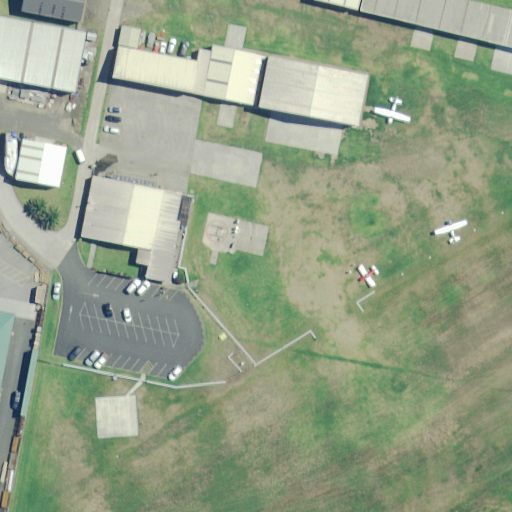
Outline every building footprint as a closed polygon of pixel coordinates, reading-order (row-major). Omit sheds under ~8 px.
[(63,0),(1,0),(1,3),(61,13),(63,0)] [(511,6),(486,0),(353,0),(352,7),(511,44),(511,6)] [(72,20),(0,8),(0,70),(62,81),(72,20)] [(191,90),(246,102),(255,48),(205,38),(203,46),(190,43),(188,55),(128,42),(132,20),(109,16),(99,71),(108,72),(108,76),(190,92),(191,90)] [(362,69),(264,52),(254,106),(354,123),(362,69)] [(58,132),(19,126),(11,174),(50,180),(58,132)] [(173,185),(84,169),(73,231),(131,241),(129,257),(140,259),(138,272),(163,276),(170,237),(175,238),(178,221),(171,220),(172,215),(168,214),(173,185)]
